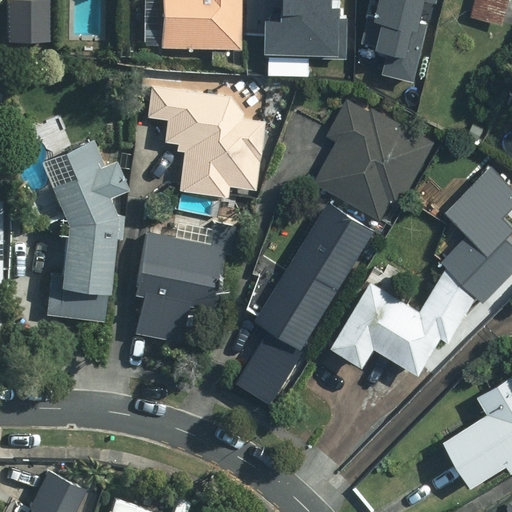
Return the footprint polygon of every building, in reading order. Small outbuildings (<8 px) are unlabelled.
[(163,0),(163,42),(242,43),(242,0),(163,0)] [(271,6),(270,38),(323,41),(322,46),(350,48),(352,9),(343,9),(343,0),(287,0),(287,7),(271,6)] [(370,0),(362,32),(392,39),(386,63),(414,69),(427,14),(435,16),(438,0),(370,0)] [(511,9),(511,0),(478,0),(476,13),(509,21),(511,9)] [(233,92),(152,81),(147,112),(169,115),(166,136),(180,138),(179,146),(185,147),(180,185),(228,192),(230,181),(256,184),(266,117),(231,112),(233,92)] [(376,104),(373,108),(350,95),(331,131),(341,136),(319,177),(388,213),(396,198),(403,202),(438,137),(376,104)] [(135,185),(120,150),(109,155),(98,130),(41,155),(68,215),(63,280),(115,284),(120,208),(114,194),(135,185)] [(472,224),(446,248),(485,289),(511,263),(511,229),(510,228),(511,226),(511,212),(506,206),(511,199),(511,175),(494,157),(449,200),(472,224)] [(372,228),(330,201),(261,312),(272,318),(239,371),(272,390),(372,228)] [(228,242),(148,227),(137,286),(148,288),(141,329),(187,338),(195,296),(217,300),(228,242)] [(479,289),(450,262),(426,304),(375,275),(337,339),(367,357),(381,339),(425,364),(447,325),(456,330),(479,289)] [(511,371),(482,390),(493,406),(450,433),(478,477),(511,455),(511,371)] [(72,511),(87,484),(47,463),(27,499),(41,506),(37,511),(72,511)] [(149,511),(152,506),(116,494),(113,506),(108,504),(105,511),(149,511)]
